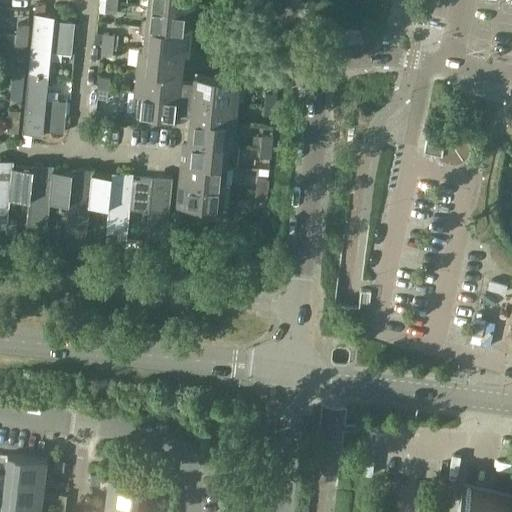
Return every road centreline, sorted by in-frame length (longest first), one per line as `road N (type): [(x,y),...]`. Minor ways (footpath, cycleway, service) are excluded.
road 1 (residential): [(302,375),(315,138),(308,67)]
road 2 (tertiary): [(8,343),(302,375)]
road 3 (tertiary): [(302,375),(494,402)]
road 4 (residential): [(86,423),(150,432),(184,451),(191,511)]
road 5 (residential): [(76,152),(92,0)]
road 6 (residential): [(285,511),(302,375)]
